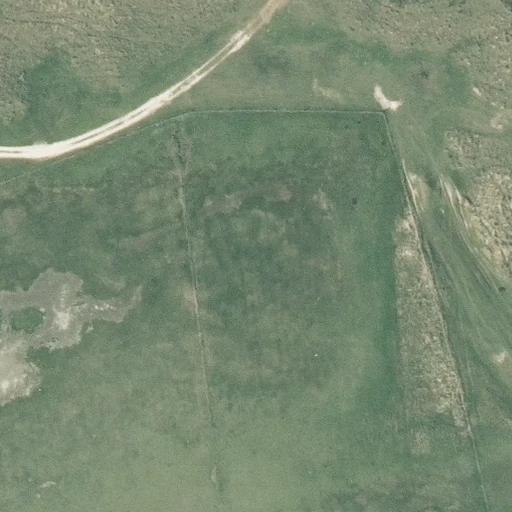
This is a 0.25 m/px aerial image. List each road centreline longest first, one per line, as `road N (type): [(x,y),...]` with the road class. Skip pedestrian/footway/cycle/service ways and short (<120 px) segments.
road 1 (track): [(511,366),(429,244),(411,165),(391,127),(352,100),(277,94),(235,78),(185,88),(44,153),(0,152)]
road 2 (track): [(185,88),(264,23),(274,0)]
